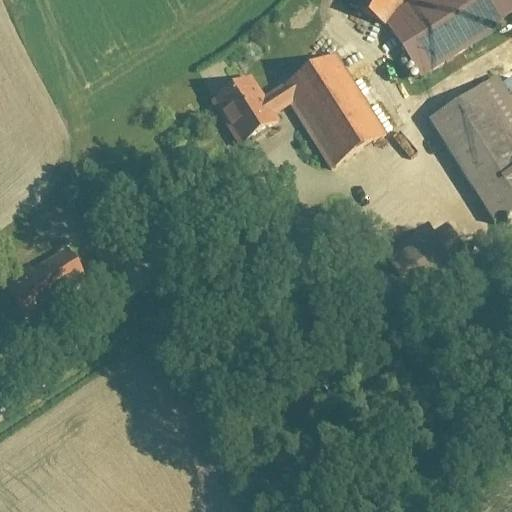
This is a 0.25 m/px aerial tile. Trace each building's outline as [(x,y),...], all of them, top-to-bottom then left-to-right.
[(399,10),(404,0),(349,0),(345,7),(384,29),(386,25),(399,10)] [(511,22),(511,0),(414,0),(399,10),(386,25),(421,80),(511,22)] [(383,138),(331,55),(263,97),(248,73),(208,98),(239,148),(276,124),(272,117),(288,107),(329,171),(383,138)] [(511,211),(511,105),(497,82),(430,124),(492,224),(511,211)] [(481,280),(446,227),(389,265),(424,318),(481,280)] [(64,245),(0,284),(0,288),(27,333),(93,293),(64,245)]
